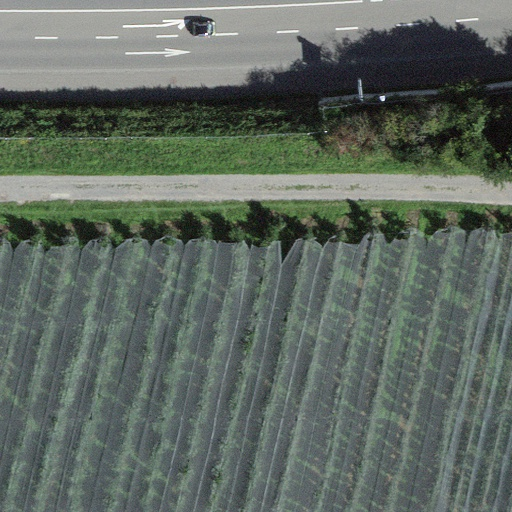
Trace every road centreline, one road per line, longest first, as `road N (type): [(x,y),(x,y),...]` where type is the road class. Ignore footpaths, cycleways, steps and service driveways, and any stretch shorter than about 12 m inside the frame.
road 1 (track): [(511,186),(0,186)]
road 2 (secondary): [(407,0),(0,10)]
